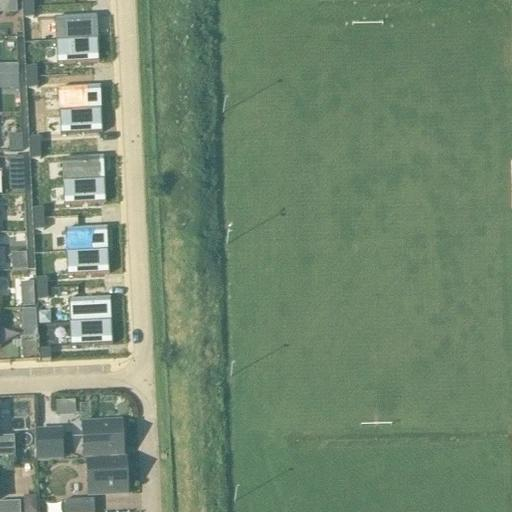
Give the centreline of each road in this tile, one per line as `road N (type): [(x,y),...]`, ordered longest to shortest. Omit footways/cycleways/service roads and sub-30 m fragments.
road 1 (residential): [(125,0),(144,380)]
road 2 (residential): [(144,380),(0,387)]
road 3 (residential): [(144,380),(151,511)]
